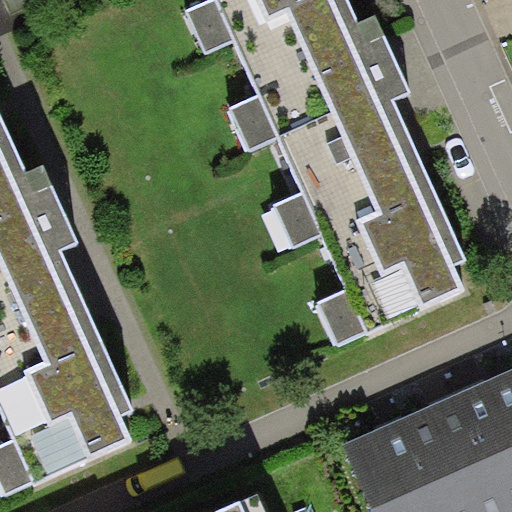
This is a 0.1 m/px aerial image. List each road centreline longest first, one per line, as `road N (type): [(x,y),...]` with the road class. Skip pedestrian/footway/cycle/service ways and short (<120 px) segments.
road 1 (residential): [(511,323),(90,511)]
road 2 (residential): [(438,0),(511,165)]
